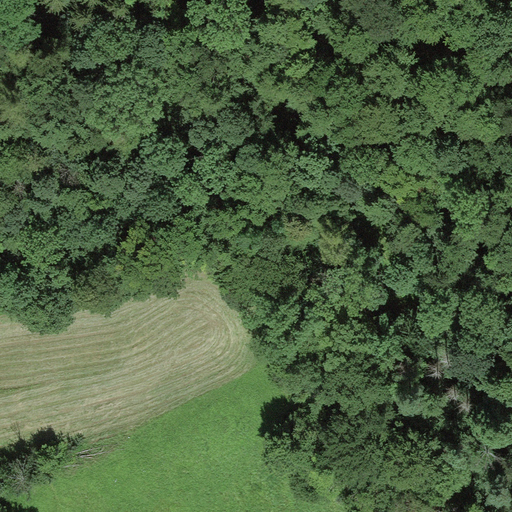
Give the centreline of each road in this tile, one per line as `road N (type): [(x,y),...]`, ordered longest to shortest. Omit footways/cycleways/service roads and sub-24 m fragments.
road 1 (track): [(0,117),(197,141),(244,170),(322,255),(382,262),(425,252)]
road 2 (track): [(425,252),(286,87),(230,0)]
road 3 (track): [(511,341),(425,252)]
